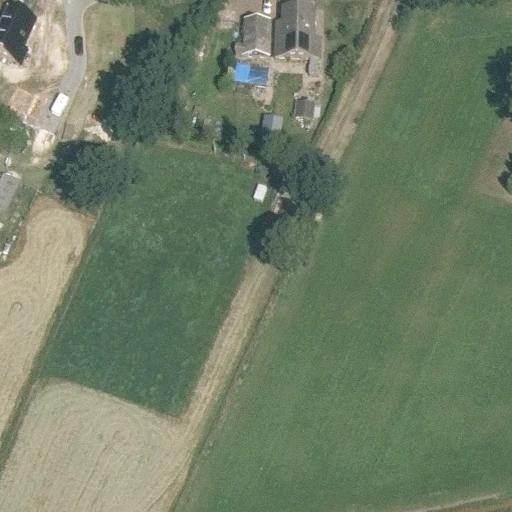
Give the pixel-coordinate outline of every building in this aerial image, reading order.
[(9,10),(0,29),(0,59),(21,69),(28,52),(24,51),(37,24),(9,10)] [(312,42),(313,13),(281,12),(280,40),(274,40),(273,61),(308,62),(308,77),(316,78),(317,61),(318,61),(318,42),(312,42)] [(269,60),(271,23),(244,23),(244,33),(243,46),(236,46),(235,60),(248,60),(248,59),(269,60)] [(267,88),(269,71),(236,68),(234,84),(267,88)] [(34,120),(44,93),(19,84),(9,111),(34,120)] [(295,120),(313,123),(315,107),(297,104),(295,120)] [(0,220),(4,222),(21,186),(4,178),(0,186),(0,220)]
